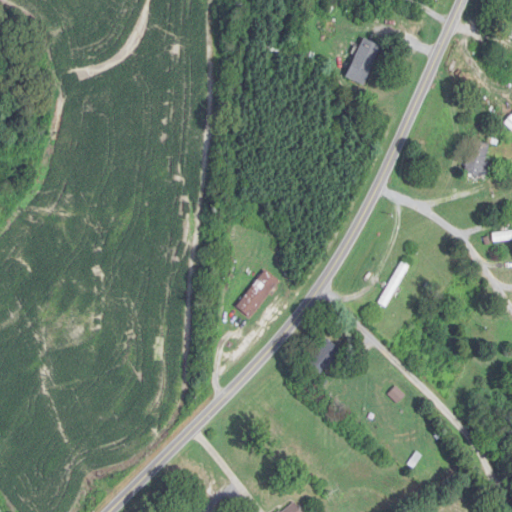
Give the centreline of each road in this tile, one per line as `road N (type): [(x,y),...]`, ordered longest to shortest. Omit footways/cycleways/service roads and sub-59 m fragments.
road 1 (residential): [(109,511),(266,355),(322,287),(399,148),(464,0)]
road 2 (residential): [(322,287),(408,367),(511,509)]
